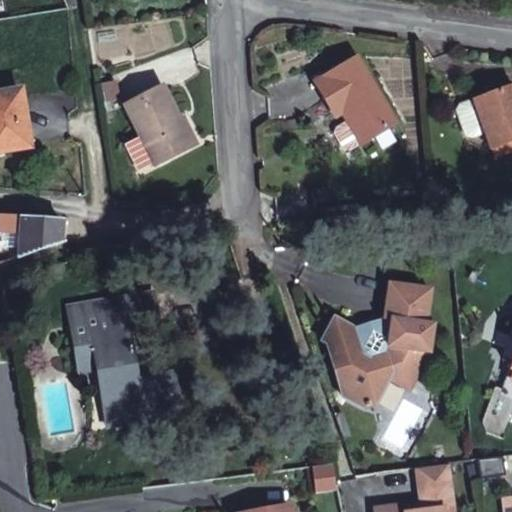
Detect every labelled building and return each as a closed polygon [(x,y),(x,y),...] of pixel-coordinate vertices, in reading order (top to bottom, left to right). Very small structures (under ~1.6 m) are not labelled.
[(337,136),(353,158),(373,144),(400,124),(354,60),(315,87),(340,122),(351,114),(357,122),(337,136)] [(17,88),(0,90),(0,149),(24,146),(17,88)] [(511,89),(474,103),(484,130),(491,151),(511,143),(511,89)] [(169,90),(128,109),(155,169),(193,149),(169,90)] [(469,135),(484,130),(474,103),(462,107),(460,112),(469,135)] [(0,209),(0,217),(2,241),(13,240),(17,245),(55,235),(52,212),(0,209)] [(365,402),(377,386),(381,379),(388,384),(400,392),(407,382),(424,358),(428,330),(423,330),(428,295),(386,289),(381,321),(374,330),(367,324),(349,327),(332,314),(318,333),(321,334),(333,374),(344,381),(338,391),(336,392),(354,404),(365,402)] [(154,323),(147,292),(106,299),(127,418),(176,410),(169,373),(135,378),(124,329),(154,323)] [(127,418),(106,299),(67,307),(76,352),(90,351),(104,422),(127,418)] [(43,391),(58,445),(68,442),(66,432),(78,429),(64,386),(43,391)] [(455,443),(443,445),(444,457),(457,455),(455,443)] [(302,462),(291,464),(294,484),(322,480),(316,462),(303,464),(302,462)] [(442,511),(442,507),(450,506),(444,462),(420,465),(409,467),(415,511),(408,511),(401,511),(400,502),(373,506),(373,511),(442,511)] [(287,511),(285,499),(232,510),(232,511),(287,511)]
